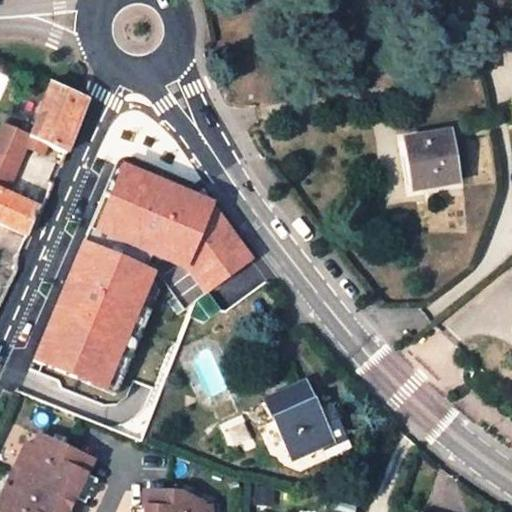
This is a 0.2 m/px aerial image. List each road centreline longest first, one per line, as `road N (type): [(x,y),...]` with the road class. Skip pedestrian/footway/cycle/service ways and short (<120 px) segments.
road 1 (secondary): [(511,477),(446,431),(370,357),(222,162)]
road 2 (unclassified): [(119,71),(0,343)]
road 3 (secondary): [(222,162),(182,44)]
